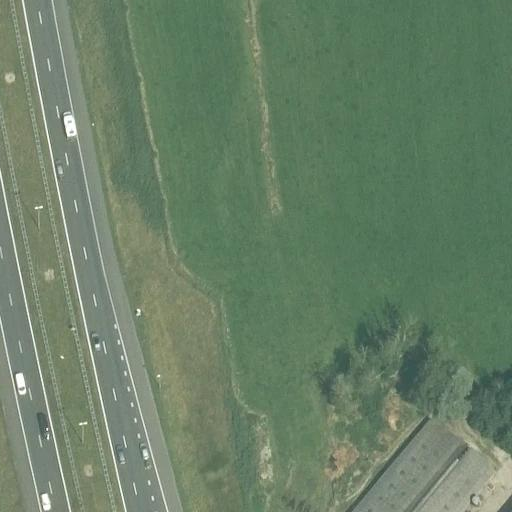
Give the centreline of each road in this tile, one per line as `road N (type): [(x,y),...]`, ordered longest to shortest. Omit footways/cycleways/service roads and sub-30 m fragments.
road 1 (motorway): [(141,511),(33,0)]
road 2 (motorway): [(0,311),(45,511)]
